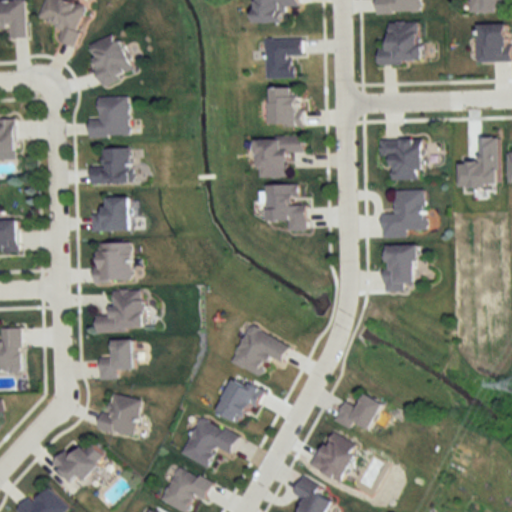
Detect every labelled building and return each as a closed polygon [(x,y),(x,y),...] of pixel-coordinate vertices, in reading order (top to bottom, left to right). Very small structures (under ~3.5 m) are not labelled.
[(0,0),(0,30),(10,30),(10,38),(27,38),(27,0),(0,0)] [(75,47),(90,8),(68,0),(47,0),(41,18),(64,27),(59,40),(75,47)] [(257,0),(258,23),(286,23),(286,7),(300,7),(300,0),(257,0)] [(378,0),(379,13),(422,12),(421,0),(378,0)] [(471,0),(472,12),(509,12),(509,0),(471,0)] [(422,23),(390,22),(390,47),(381,47),(381,64),(422,64),(422,23)] [(511,62),(511,24),(480,24),(480,62),(511,62)] [(135,72),(119,33),(89,45),(105,85),(135,72)] [(269,79),(297,78),(296,57),(305,57),(305,39),(268,40),(269,79)] [(273,126),(304,126),(304,88),(273,88),(273,126)] [(91,137),(131,136),(131,96),(101,97),(101,119),(91,120),(91,137)] [(0,159),(16,159),(16,121),(0,121),(0,159)] [(292,176),(291,153),(307,153),(307,136),(259,138),(260,178),(292,176)] [(382,139),(382,159),(395,159),(395,180),(424,180),(424,139),(382,139)] [(93,167),(93,184),(132,184),(132,149),(104,149),(104,167),(93,167)] [(269,186),(269,222),(291,222),(291,231),(309,231),(309,205),(301,205),(301,186),(269,186)] [(397,191),(398,214),(385,214),(386,238),(409,237),(409,231),(427,230),(427,190),(397,191)] [(132,197),(106,197),(106,213),(94,213),(94,231),(132,231),(132,197)] [(0,221),(0,253),(19,254),(18,222),(0,221)] [(133,243),(96,244),(97,282),(134,281),(133,243)] [(389,245),(388,292),(407,292),(407,283),(420,283),(420,246),(389,245)] [(146,330),(145,290),(113,291),(114,315),(97,315),(98,331),(146,330)] [(292,346),(253,325),(234,361),(263,377),(274,357),(284,362),(292,346)] [(23,329),(3,329),(3,340),(0,339),(0,371),(23,371),(23,329)] [(135,370),(135,341),(114,341),(114,358),(102,358),(102,380),(119,380),(119,370),(135,370)] [(265,390),(238,375),(218,412),(245,426),(265,390)] [(103,411),(99,431),(137,437),(143,400),(113,394),(110,413),(103,411)] [(347,402),(339,419),(370,435),(386,405),(367,395),(360,409),(347,402)] [(232,454),(241,437),(203,417),(184,454),(210,467),(220,448),(232,454)] [(313,466),(342,482),(362,447),(332,431),(313,466)] [(67,449),(54,464),(79,487),(107,457),(94,445),(88,451),(81,445),(73,454),(67,449)] [(215,483),(181,466),(163,501),(185,511),(188,511),(197,496),(206,501),(215,483)] [(301,511),(329,511),(337,496),(303,479),(296,494),(308,499),(301,511)] [(68,511),(71,509),(48,487),(34,502),(30,498),(19,509),(22,511),(68,511)]
